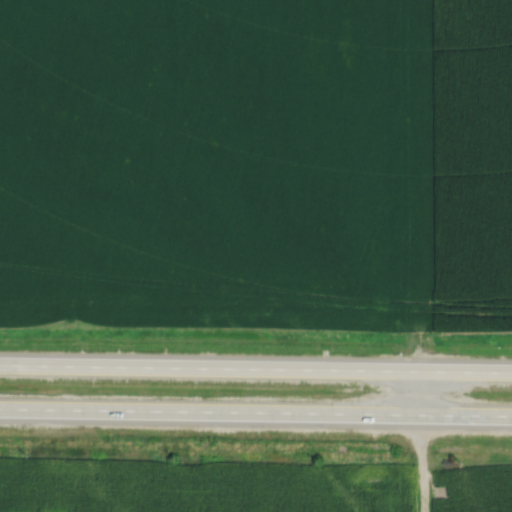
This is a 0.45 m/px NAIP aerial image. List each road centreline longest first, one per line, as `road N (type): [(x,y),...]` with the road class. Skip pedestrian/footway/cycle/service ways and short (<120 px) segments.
road 1 (trunk): [(511,371),(0,364)]
road 2 (trunk): [(0,408),(511,415)]
